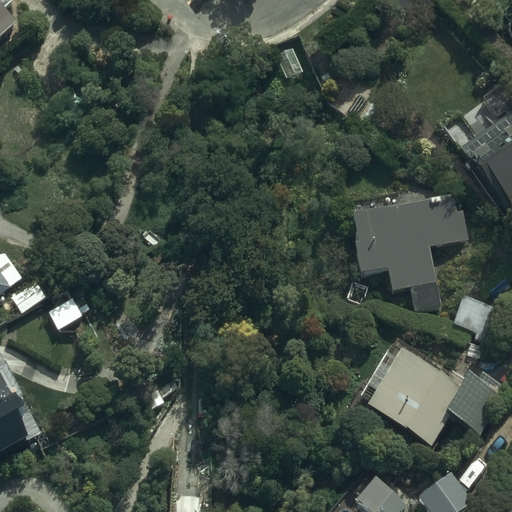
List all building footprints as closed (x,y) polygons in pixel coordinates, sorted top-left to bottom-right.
[(0,45),(12,36),(0,21),(0,45)] [(490,187),(511,214),(511,119),(461,160),(477,181),(475,182),(483,192),(490,187)] [(452,199),(351,227),(359,254),(354,256),(361,282),(389,275),(394,294),(411,289),(417,313),(440,307),(426,252),(469,241),(461,212),(456,214),(452,199)] [(0,304),(9,298),(4,292),(19,283),(0,254),(0,304)] [(461,304),(454,330),(477,336),(475,344),(494,349),(503,315),(461,304)] [(72,306),(49,317),(58,336),(81,325),(72,306)] [(467,379),(459,393),(401,359),(395,371),(385,365),(369,393),(361,388),(347,413),(386,436),(384,439),(397,446),(398,443),(423,457),(442,425),(475,444),(501,399),(467,379)] [(0,472),(41,453),(29,428),(18,434),(14,425),(10,425),(8,419),(22,412),(0,367),(0,472)] [(457,511),(469,501),(448,478),(417,505),(423,511),(457,511)] [(397,511),(364,486),(343,511),(397,511)]
